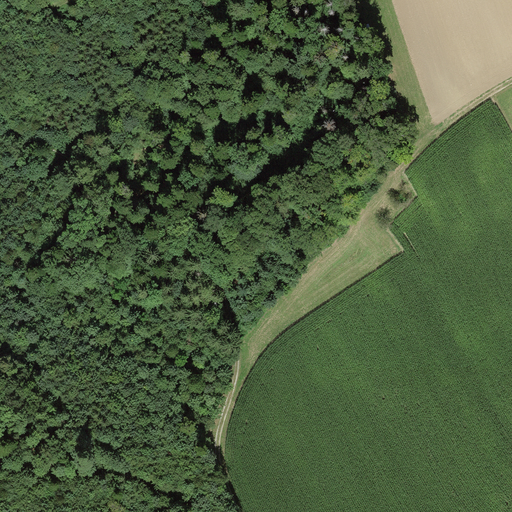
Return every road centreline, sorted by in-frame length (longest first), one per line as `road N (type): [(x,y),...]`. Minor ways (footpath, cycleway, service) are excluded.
road 1 (track): [(235,511),(215,456),(238,358),(218,270),(113,170),(0,121)]
road 2 (track): [(190,511),(131,474),(0,464)]
